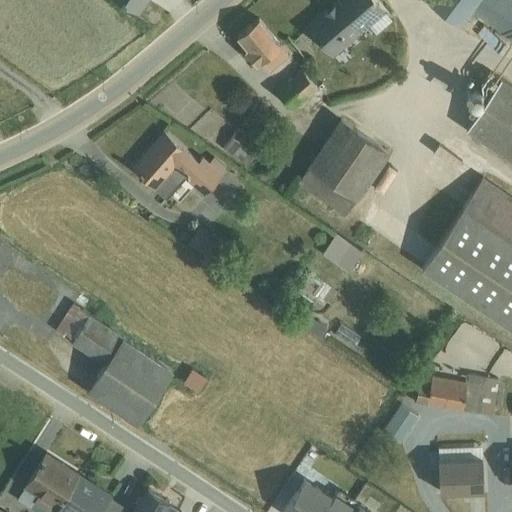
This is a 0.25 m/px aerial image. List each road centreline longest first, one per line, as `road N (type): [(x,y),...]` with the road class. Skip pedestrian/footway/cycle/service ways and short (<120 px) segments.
road 1 (unclassified): [(0,360),(236,511)]
road 2 (secondary): [(222,0),(81,119),(0,157)]
